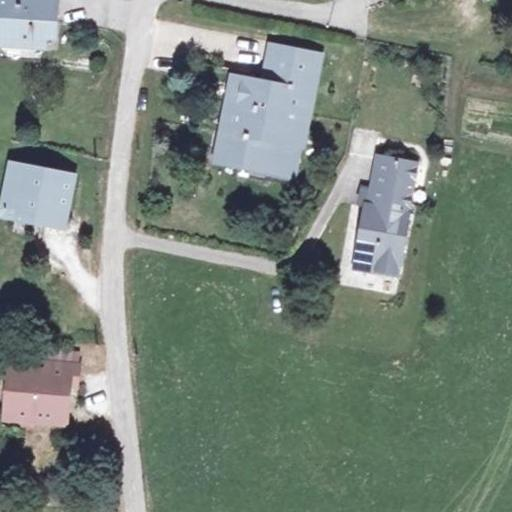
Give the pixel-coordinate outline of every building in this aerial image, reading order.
[(0,0),(0,20),(15,21),(14,74),(52,74),(51,61),(71,59),(72,16),(39,14),(37,0),(0,0)] [(437,0),(435,7),(468,17),(473,0),(437,0)] [(255,108),(238,194),(316,211),(339,90),(301,81),(294,114),(255,108)] [(20,164),(11,211),(67,225),(77,179),(20,164)] [(377,239),(370,297),(415,301),(425,192),(391,186),(387,221),(373,220),(371,238),(377,239)] [(10,368),(5,409),(62,416),(66,385),(74,387),(77,364),(48,360),(44,374),(10,368)]
